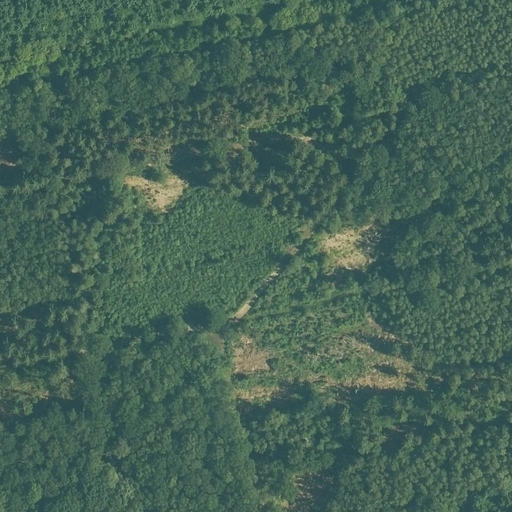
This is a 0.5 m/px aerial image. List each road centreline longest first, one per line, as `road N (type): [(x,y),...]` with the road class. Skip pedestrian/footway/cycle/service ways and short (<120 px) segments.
road 1 (track): [(511,88),(0,194)]
road 2 (track): [(218,322),(346,293),(417,210),(511,140)]
road 3 (track): [(234,318),(414,106)]
road 4 (track): [(511,420),(324,457),(252,455)]
road 5 (track): [(0,370),(218,322)]
road 6 (track): [(118,169),(100,348)]
road 7 (track): [(346,293),(511,260)]
road 8 (track): [(252,455),(218,322)]
